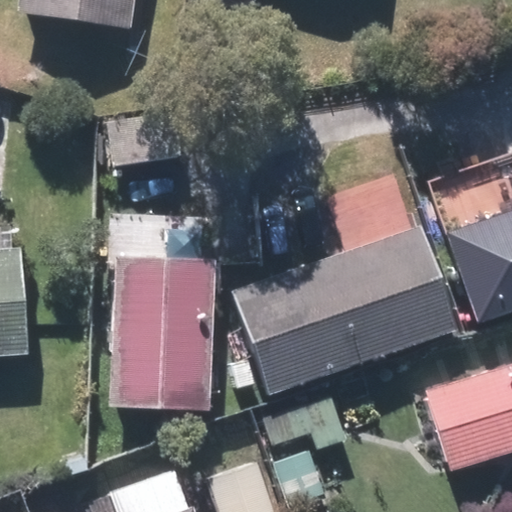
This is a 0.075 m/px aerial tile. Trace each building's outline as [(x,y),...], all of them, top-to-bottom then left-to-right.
[(23,0),(21,16),(132,29),(135,0),(23,0)] [(418,209),(221,281),(259,383),(456,312),(418,209)] [(0,356),(28,355),(21,251),(0,252),(0,356)] [(213,263),(117,259),(111,405),(207,409),(213,263)] [(511,362),(420,393),(446,470),(511,447),(511,362)] [(276,511),(257,457),(207,476),(220,511),(276,511)]
